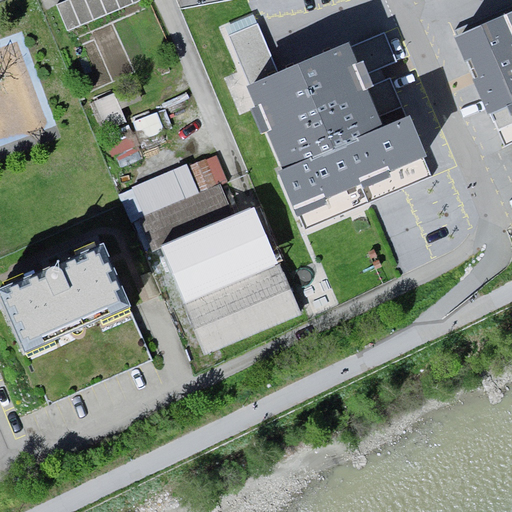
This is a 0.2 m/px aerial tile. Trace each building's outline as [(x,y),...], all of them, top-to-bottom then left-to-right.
[(63,0),(52,5),(63,34),(145,0),(63,0)] [(511,10),(461,34),(507,137),(511,134),(511,10)] [(229,28),(241,57),(269,47),(257,17),(229,28)] [(252,87),(308,227),(443,177),(419,111),(387,123),(358,42),(252,87)] [(216,187),(133,221),(146,250),(160,245),(206,359),(306,317),(260,206),(230,218),(216,187)] [(139,303),(109,241),(40,275),(1,294),(31,356),(139,303)]
